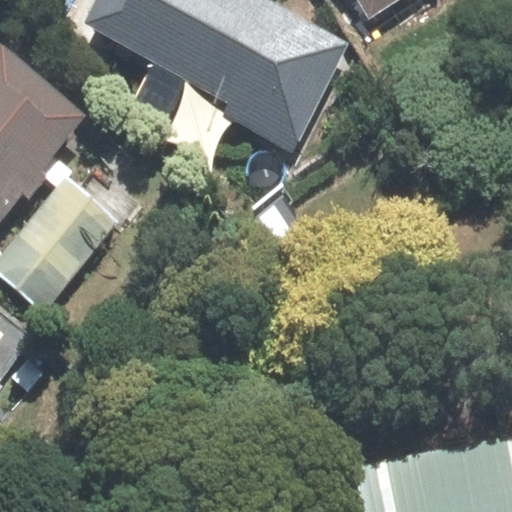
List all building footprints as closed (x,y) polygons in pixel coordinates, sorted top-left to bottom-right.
[(95,0),(74,43),(244,124),(289,32),(233,5),(235,0),(95,0)] [(341,0),(363,34),(416,0),(341,0)] [(0,67),(0,231),(80,132),(0,67)] [(303,160),(279,136),(235,180),(259,204),(303,160)] [(60,189),(0,262),(0,294),(40,326),(115,233),(60,189)] [(0,396),(34,347),(0,323),(0,396)] [(511,511),(511,435),(363,465),(371,511),(511,511)]
